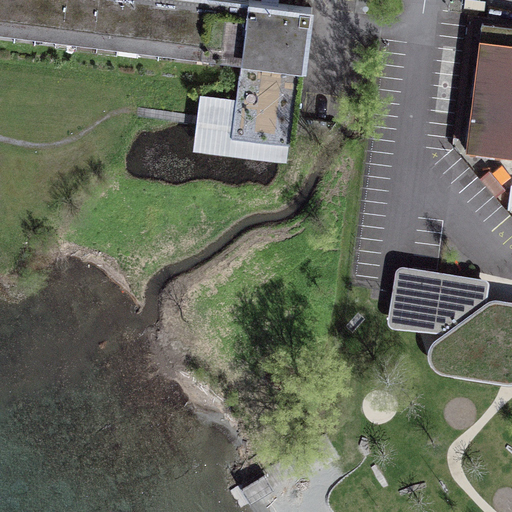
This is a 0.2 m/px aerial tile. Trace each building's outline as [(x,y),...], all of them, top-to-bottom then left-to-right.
[(311,8),(248,0),(0,0),(0,28),(241,59),(237,99),(232,136),(289,143),(295,144),(311,8)] [(511,26),(482,23),(466,150),(511,155),(511,26)] [(232,136),(237,99),(200,95),(197,119),(194,145),(287,156),(289,143),(232,136)] [(484,283),(403,270),(395,322),(446,330),(486,336),(496,329),(496,327),(496,324),(481,304),(484,283)] [(511,331),(511,329),(511,328),(511,300),(498,298),(494,298),(490,299),(487,300),(481,304),(496,324),(496,327),(496,329),(486,336),(446,330),(434,339),(432,342),(429,347),(428,351),(428,357),(429,361),(431,365),(434,368),(438,372),(443,374),(504,383),(511,384),(511,383),(511,331)] [(242,488),(250,502),(273,488),(265,474),(242,488)]
